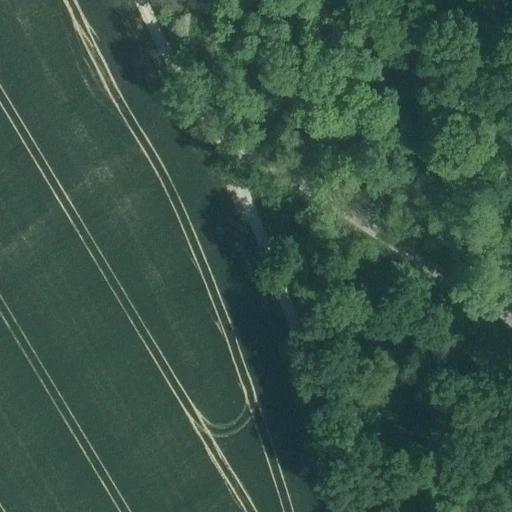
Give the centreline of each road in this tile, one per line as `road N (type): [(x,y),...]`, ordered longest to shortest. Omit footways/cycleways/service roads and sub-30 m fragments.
road 1 (unclassified): [(353,511),(255,186)]
road 2 (unclassified): [(255,186),(478,306),(511,333)]
road 3 (unclassified): [(255,186),(163,0)]
